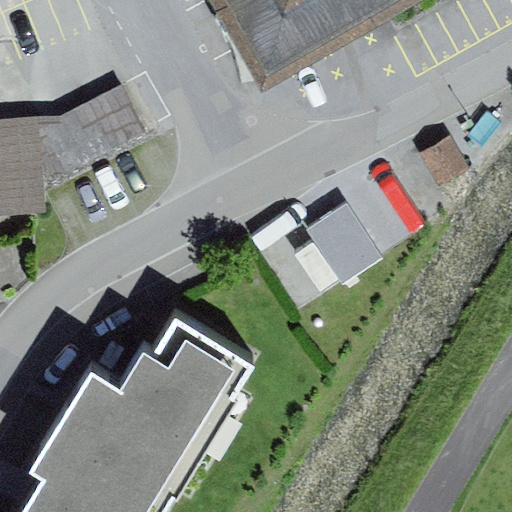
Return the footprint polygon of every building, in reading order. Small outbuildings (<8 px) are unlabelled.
[(216,0),(266,86),(418,0),(216,0)] [(63,117),(41,119),(46,194),(153,137),(124,87),(63,117)] [(0,217),(47,214),(46,194),(41,119),(0,121),(0,217)] [(451,138),(420,155),(439,188),(470,170),(451,138)] [(346,197),(306,222),(342,277),(381,251),(346,197)] [(0,511),(149,511),(257,336),(176,288),(154,323),(143,317),(120,354),(92,336),(31,439),(41,444),(0,511)]
